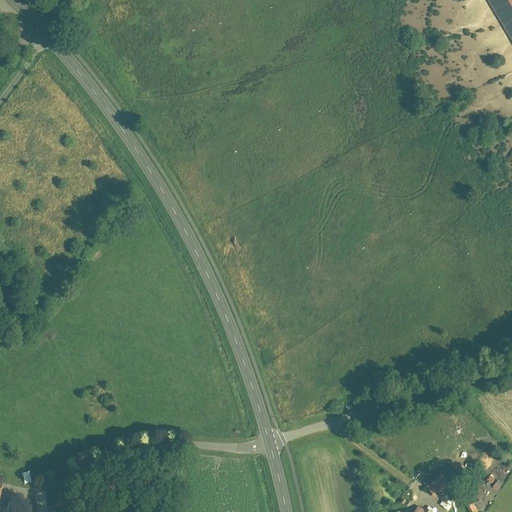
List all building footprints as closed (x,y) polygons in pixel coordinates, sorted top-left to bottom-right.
[(511,0),(487,0),(511,40),(511,0)] [(425,483),(431,476),(423,468),(417,475),(425,483)] [(443,474),(427,486),(435,497),(451,485),(443,474)] [(72,492),(61,491),(59,506),(71,507),(72,492)] [(473,500),(467,504),(471,511),(473,511),(479,509),(473,500)]
